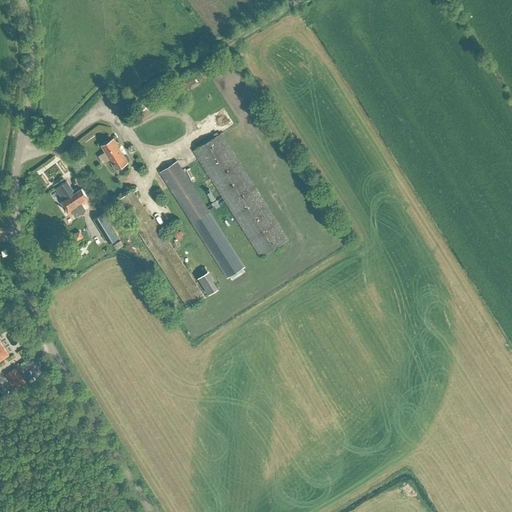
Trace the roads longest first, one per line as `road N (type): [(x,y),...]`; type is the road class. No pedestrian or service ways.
road 1 (unclassified): [(150,511),(34,323),(15,235),(18,141)]
road 2 (track): [(114,103),(294,0)]
road 3 (unclassified): [(18,141),(27,37),(20,0)]
